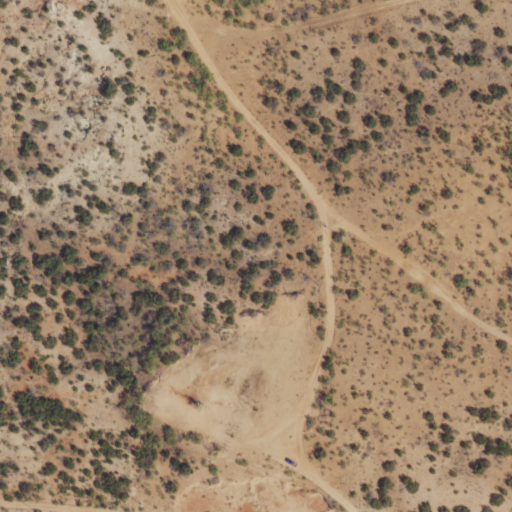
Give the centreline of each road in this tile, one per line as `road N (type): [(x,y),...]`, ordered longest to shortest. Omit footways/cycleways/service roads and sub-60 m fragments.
road 1 (track): [(181,0),(220,83),(215,114),(301,210),(337,302),(286,511)]
road 2 (track): [(511,51),(220,83)]
road 3 (track): [(337,302),(489,369),(511,393)]
